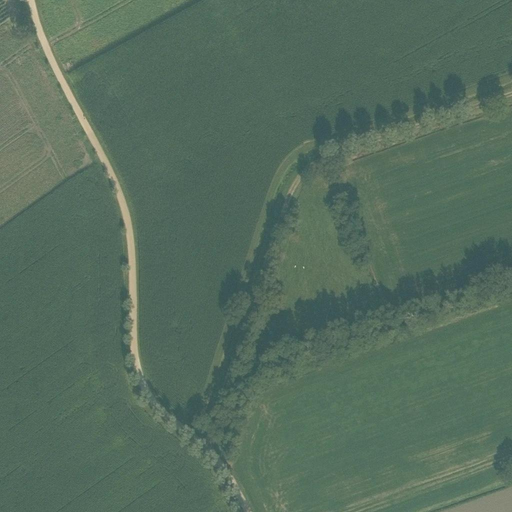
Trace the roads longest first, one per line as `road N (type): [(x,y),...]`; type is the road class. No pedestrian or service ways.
road 1 (track): [(202,441),(299,175),(511,97)]
road 2 (track): [(202,441),(144,396),(130,229),(30,0)]
